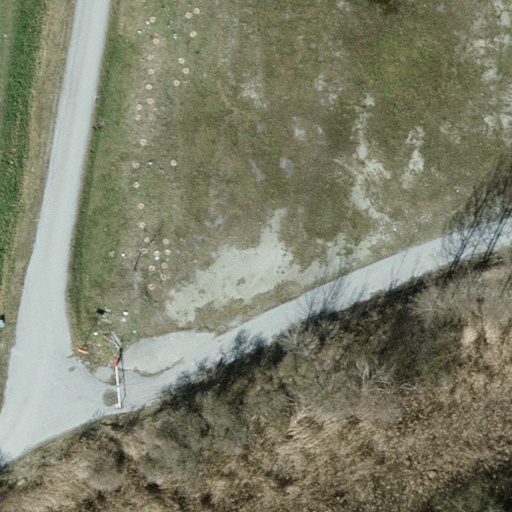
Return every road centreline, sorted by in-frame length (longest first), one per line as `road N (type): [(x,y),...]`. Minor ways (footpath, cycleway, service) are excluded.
road 1 (track): [(55,454),(410,285),(511,258)]
road 2 (track): [(77,0),(34,289),(37,387),(55,454)]
